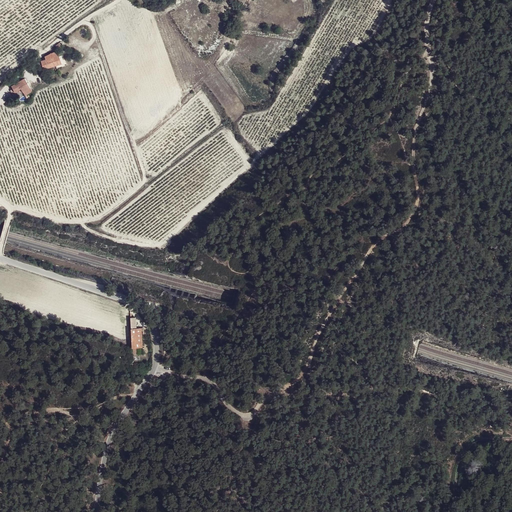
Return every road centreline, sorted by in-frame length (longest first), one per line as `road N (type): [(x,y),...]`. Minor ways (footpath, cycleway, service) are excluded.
road 1 (track): [(431,46),(431,81),(411,132),(419,199),(400,228),(374,241),(295,376),(247,415),(233,412),(205,377),(155,365)]
road 2 (track): [(86,19),(144,179),(106,213),(82,221),(0,199)]
road 3 (track): [(82,221),(117,240),(160,243),(248,166),(227,132)]
road 4 (unclassified): [(95,511),(109,439),(155,365),(154,330),(134,304)]
road 5 (track): [(248,166),(308,111),(346,52),(370,39),(389,0)]
road 6 (track): [(0,93),(46,47),(118,0)]
road 7 (residential): [(134,304),(0,259)]
